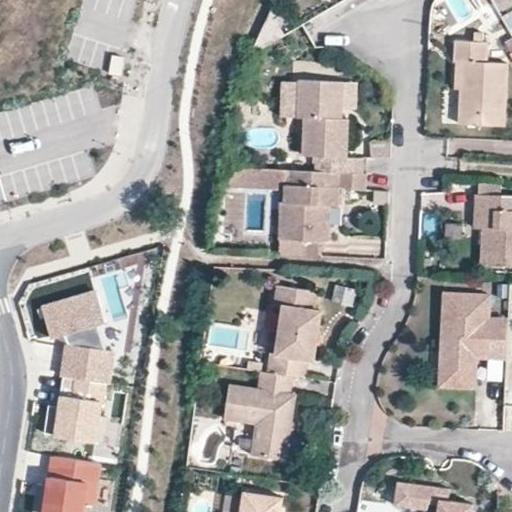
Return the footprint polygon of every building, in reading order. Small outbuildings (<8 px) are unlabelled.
[(80,0),(69,60),(102,66),(106,46),(126,50),(135,0),(80,0)] [(461,121),(504,123),(507,61),(488,60),(489,41),(455,40),(454,59),(463,60),(461,121)] [(316,155),(315,170),(362,173),(362,158),(346,157),(348,120),(343,120),(336,120),(337,109),(343,110),(344,82),(299,80),(297,119),(305,119),(304,155),(316,155)] [(94,88),(0,111),(0,201),(95,178),(88,149),(119,141),(111,107),(100,109),(94,88)] [(391,142),(369,141),(369,157),(390,157),(391,142)] [(225,166),(222,187),(286,188),(286,183),(289,184),(289,169),(225,166)] [(315,170),(289,169),(289,184),(286,183),(286,188),(285,203),(283,202),(281,238),(323,240),(325,205),(331,205),(338,205),(339,189),(365,190),(366,173),(362,173),(315,170)] [(502,195),(502,179),(478,178),(478,195),(502,195)] [(487,228),(486,265),(511,266),(511,195),(502,195),(478,195),(473,195),(472,228),(479,228),(487,228)] [(330,240),(331,205),(325,205),(323,240),(330,240)] [(487,228),(479,228),(479,265),(486,265),(487,228)] [(322,256),(323,240),(281,238),(280,254),(322,256)] [(321,310),(315,309),(318,290),(278,284),(275,304),(284,306),(277,353),(271,352),(268,371),(293,375),(305,377),(307,358),(314,359),(321,310)] [(69,344),(64,376),(106,382),(109,383),(114,350),(107,349),(99,324),(107,322),(98,292),(43,308),(53,339),(66,335),(69,344)] [(490,294),(444,292),(442,347),(449,348),(447,387),(475,388),(477,358),(477,349),(487,349),(486,358),(506,359),(507,318),(489,317),(490,294)] [(447,387),(449,348),(442,347),(440,387),(447,387)] [(487,349),(477,349),(477,358),(486,358),(487,349)] [(290,393),(293,375),(268,371),(261,370),(259,388),(230,384),(224,418),(257,423),(252,454),(286,460),(296,394),(290,393)] [(106,382),(64,376),(61,396),(64,396),(62,407),(50,406),(46,434),(96,443),(103,401),(106,382)] [(234,451),(247,455),(254,432),(241,428),(234,451)] [(99,462),(54,456),(50,485),(37,483),(33,511),(81,511),(83,501),(93,503),(99,462)] [(472,511),(474,503),(449,499),(451,488),(439,486),(438,491),(431,490),(432,485),(398,480),(395,504),(429,509),(430,502),(440,504),(438,511),(472,511)] [(281,511),(283,496),(244,490),(240,511),(281,511)]
